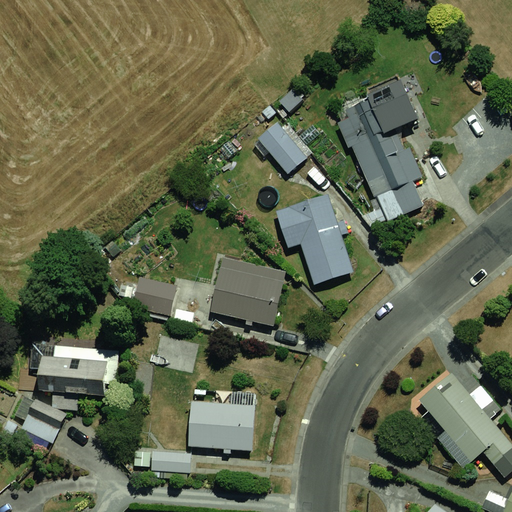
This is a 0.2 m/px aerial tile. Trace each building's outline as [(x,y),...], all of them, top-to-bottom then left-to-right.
[(428,202),(396,136),(434,118),(416,76),(336,107),(345,133),(385,218),(428,202)] [(297,88),(281,100),(303,129),(320,117),(297,88)] [(282,120),(258,140),(291,175),(315,153),(282,120)] [(329,196),(276,214),(289,251),(303,246),(317,288),(355,275),(329,196)] [(292,270),(227,252),(209,315),(273,333),(292,270)] [(165,329),(142,325),(129,395),(152,399),(165,329)] [(124,351),(58,345),(54,389),(120,394),(124,351)] [(511,442),(456,372),(422,399),(472,461),(486,450),(505,474),(511,467),(511,442)] [(27,397),(14,427),(76,454),(90,423),(27,397)] [(255,406),(191,401),(188,446),(252,451),(255,406)] [(191,454),(136,452),(135,466),(152,467),(151,471),(191,474),(191,454)] [(458,511),(441,499),(431,511),(458,511)]
